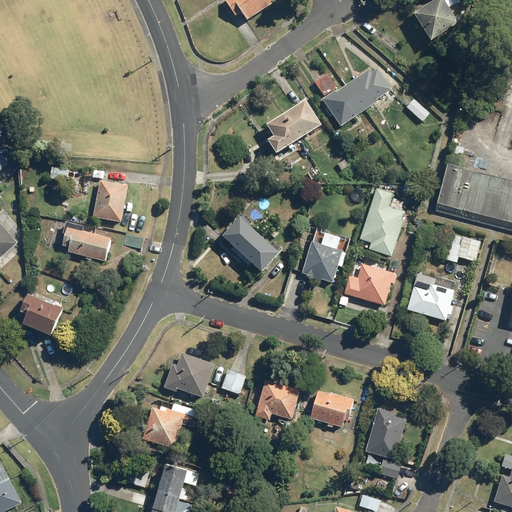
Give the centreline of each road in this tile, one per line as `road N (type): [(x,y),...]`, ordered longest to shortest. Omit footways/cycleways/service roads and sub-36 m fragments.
road 1 (residential): [(157,293),(468,383)]
road 2 (residential): [(337,0),(183,113)]
road 3 (residential): [(53,450),(157,293)]
road 4 (residential): [(157,293),(180,207),(183,113)]
road 5 (residential): [(468,383),(426,511)]
